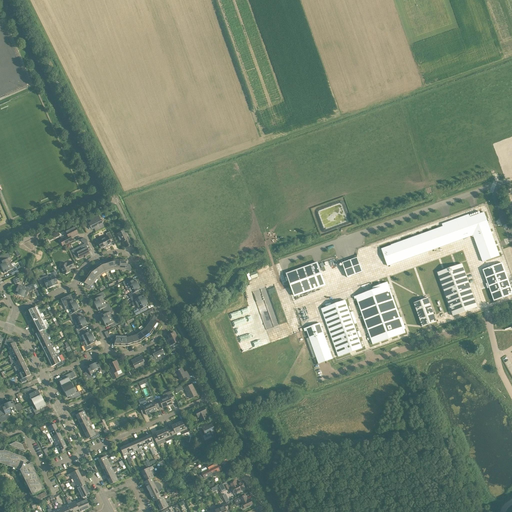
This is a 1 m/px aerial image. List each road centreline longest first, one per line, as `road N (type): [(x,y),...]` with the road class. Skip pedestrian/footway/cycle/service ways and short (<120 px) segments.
road 1 (unclassified): [(322,362),(327,375),(488,319)]
road 2 (residential): [(107,349),(131,354),(164,327),(127,253),(97,256)]
road 3 (residential): [(82,452),(207,399)]
